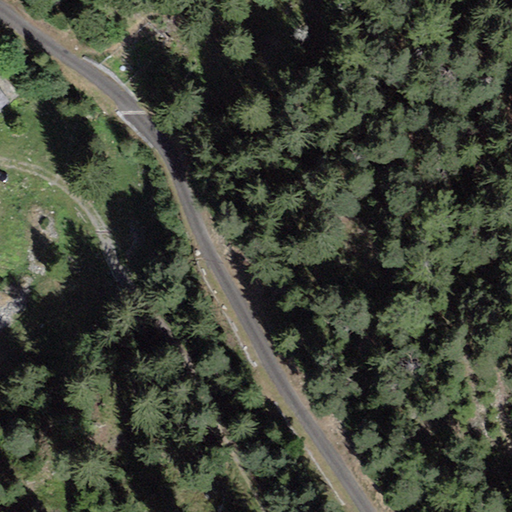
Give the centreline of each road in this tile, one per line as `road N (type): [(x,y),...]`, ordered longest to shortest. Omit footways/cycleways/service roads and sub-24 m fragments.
road 1 (unclassified): [(365,511),(234,312),(153,134),(107,88),(0,8)]
road 2 (track): [(0,158),(36,169),(68,193),(99,233),(267,511)]
